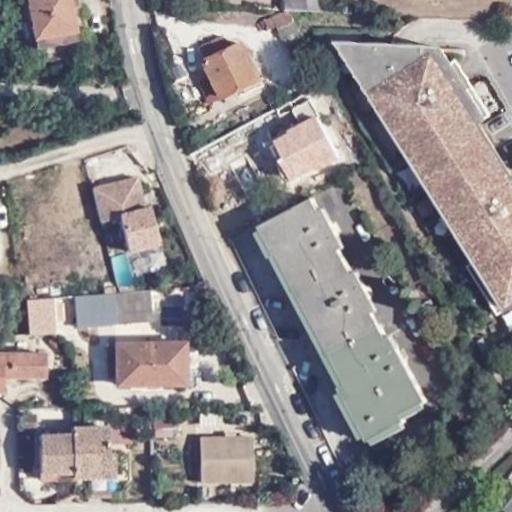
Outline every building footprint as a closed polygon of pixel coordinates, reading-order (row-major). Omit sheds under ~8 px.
[(25,0),(32,36),(73,29),(68,0),(25,0)] [(178,15),(179,4),(164,3),(165,13),(178,15)] [(308,52),(286,10),(271,18),(273,24),(283,43),(286,42),(295,58),(308,52)] [(273,24),(271,18),(270,17),(261,20),(265,29),(273,24)] [(75,38),(73,29),(32,36),(34,46),(75,38)] [(200,48),(206,61),(228,51),(222,38),(200,48)] [(480,112),(447,60),(441,64),(431,47),(338,43),(417,168),(421,166),(420,166),(412,150),(480,112)] [(259,79),(242,45),(228,51),(206,61),(223,97),(259,79)] [(311,97),(292,107),(304,129),(294,134),(292,132),(278,139),(287,156),(283,158),(294,178),(317,165),(319,169),(340,157),(318,117),(321,115),(313,101),(311,97)] [(321,98),(313,101),(321,115),(328,111),(321,98)] [(511,177),(478,123),(484,119),(480,112),(412,150),(420,166),(421,166),(447,215),(475,261),(472,263),(474,267),(470,269),(478,283),(484,288),(494,291),(511,290),(511,177)] [(287,156),(278,139),(270,144),(279,160),(283,158),(287,156)] [(84,163),(84,161),(65,166),(20,180),(26,201),(21,203),(22,208),(28,207),(30,214),(55,206),(90,196),(86,184),(91,182),(84,163)] [(90,165),(84,163),(91,182),(97,181),(94,169),(90,165)] [(447,215),(421,166),(417,168),(447,215)] [(144,175),(92,188),(101,227),(121,222),(131,263),(163,255),(144,175)] [(317,195),(266,221),(283,257),(287,255),(347,377),(342,379),(370,436),(408,417),(406,411),(428,400),(401,346),(397,348),(371,297),(375,294),(368,280),(364,283),(340,234),(344,232),(337,219),(332,222),(317,195)] [(30,214),(36,231),(61,223),(55,206),(30,214)] [(28,235),(14,237),(16,253),(30,251),(28,235)] [(497,316),(511,306),(511,290),(494,291),(484,288),(478,283),(470,269),(474,267),(472,263),(466,267),(497,316)] [(156,321),(155,287),(77,294),(80,326),(156,321)] [(27,299),(29,332),(55,332),(54,296),(27,299)] [(438,313),(432,301),(415,309),(421,321),(438,313)] [(183,342),(116,343),(116,385),(183,384),(183,342)] [(44,351),(0,352),(0,394),(3,395),(3,375),(45,374),(44,351)] [(106,404),(90,404),(90,421),(106,421),(106,404)] [(33,411),(18,411),(19,429),(34,428),(33,411)] [(175,412),(155,412),(155,428),(175,428),(175,412)] [(107,447),(107,426),(68,427),(68,433),(37,434),(37,471),(71,471),(71,476),(114,475),(113,447),(107,447)] [(251,475),(250,436),(198,436),(199,478),(237,479),(237,475),(251,475)]
